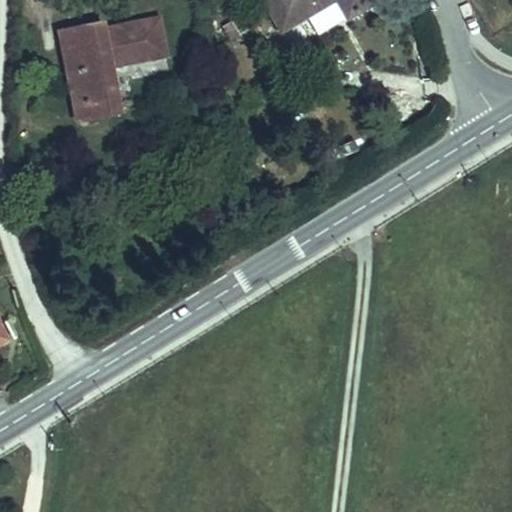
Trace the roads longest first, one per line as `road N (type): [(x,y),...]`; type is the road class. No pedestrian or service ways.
road 1 (secondary): [(500,118),(85,379)]
road 2 (unclassified): [(85,379),(32,315),(0,219)]
road 3 (unclassified): [(500,118),(441,0)]
